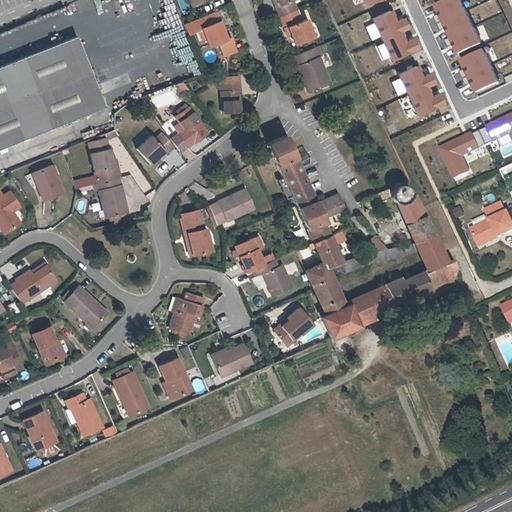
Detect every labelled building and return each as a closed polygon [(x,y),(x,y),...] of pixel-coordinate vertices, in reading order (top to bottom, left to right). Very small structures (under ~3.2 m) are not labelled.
[(282,7),(279,0),(274,0),(278,8),(282,7)] [(282,17),(299,11),(294,0),(279,0),(282,7),(278,8),(282,17)] [(461,0),(445,0),(437,4),(441,13),(435,16),(442,31),(448,28),(452,37),(446,40),(450,47),(456,44),(460,53),(482,43),(461,0)] [(393,10),(373,19),(392,63),(413,54),(412,52),(418,49),(414,40),(407,43),(403,34),(411,30),(406,18),(398,21),(393,10)] [(304,22),(299,11),(282,18),(286,29),(290,28),(293,36),(296,46),(323,36),(319,26),(312,28),(309,20),(304,22)] [(214,13),(182,26),(186,36),(200,30),(207,47),(216,44),(218,49),(231,43),(229,39),(225,40),(214,13)] [(0,146),(103,107),(76,36),(0,65),(0,146)] [(231,43),(218,49),(221,57),(234,52),(231,43)] [(318,61),(323,58),(319,48),(314,50),(318,61)] [(485,49),(463,59),(467,68),(461,71),(468,85),(474,82),(478,91),(500,81),(485,49)] [(318,61),(314,50),(299,56),(307,77),(304,78),(310,93),(333,84),(323,58),(318,61)] [(183,64),(186,73),(197,69),(195,61),(183,64)] [(420,67),(399,76),(418,120),(440,111),(439,108),(445,106),(441,97),(433,100),(429,90),(438,87),(432,74),(424,78),(420,67)] [(223,85),(237,84),(236,76),(223,77),(223,85)] [(223,85),(223,77),(216,78),(219,115),(237,114),(235,93),(238,93),(238,84),(237,84),(223,85)] [(193,145),(207,135),(187,108),(174,118),(179,125),(174,129),(178,134),(170,140),(175,147),(179,153),(193,144),(193,145)] [(511,114),(487,127),(487,128),(480,131),(487,145),(510,134),(511,137),(511,114)] [(472,133),(440,148),(455,179),(470,172),(463,156),(487,145),(480,131),(473,134),(472,133)] [(170,140),(169,138),(164,132),(155,138),(152,134),(136,146),(146,162),(156,155),(163,149),(166,153),(175,147),(170,140)] [(324,262),(328,269),(342,262),(333,243),(339,240),(335,232),(341,229),(354,224),(340,193),(316,203),(300,170),(291,151),(284,135),(264,145),(320,263),(324,262)] [(97,182),(119,177),(121,176),(118,164),(114,165),(112,157),(107,136),(87,141),(96,176),(97,182)] [(303,146),(291,151),(300,170),(312,164),(303,146)] [(163,149),(156,155),(158,158),(166,153),(163,149)] [(63,192),(53,165),(33,172),(44,199),(63,192)] [(97,182),(96,176),(74,182),(77,187),(92,184),(97,182)] [(119,177),(97,182),(99,189),(105,217),(127,212),(119,177)] [(92,184),(77,187),(76,192),(93,189),(92,184)] [(19,222),(11,211),(9,208),(17,202),(9,189),(1,194),(0,192),(0,225),(4,232),(19,222)] [(219,202),(210,206),(217,223),(226,219),(227,221),(254,209),(245,189),(219,200),(219,202)] [(385,189),(372,194),(376,203),(392,196),(392,192),(385,189)] [(413,195),(410,196),(409,199),(407,202),(403,204),(400,204),(396,202),(413,243),(436,238),(427,216),(417,194),(413,195)] [(9,208),(11,211),(20,206),(17,202),(9,208)] [(486,210),(491,220),(506,213),(502,203),(486,210)] [(178,219),(181,233),(186,232),(190,254),(208,251),(204,229),(202,229),(198,215),(196,215),(194,210),(181,213),(182,218),(178,219)] [(478,244),(498,235),(499,238),(511,231),(511,220),(508,212),(506,213),(491,220),(471,229),(478,244)] [(335,232),(339,240),(346,238),(341,229),(335,232)] [(186,232),(181,233),(186,255),(190,254),(186,232)] [(376,251),(385,249),(376,233),(367,238),(376,251)] [(253,271),(264,266),(261,258),(257,251),(264,249),(259,237),(235,249),(237,252),(239,257),(247,274),(253,271)] [(385,249),(376,251),(359,255),(362,262),(417,252),(426,269),(446,260),(436,238),(413,243),(385,249)] [(272,263),(270,257),(269,255),(261,258),(264,266),(272,263)] [(446,260),(426,269),(425,269),(432,286),(458,274),(451,258),(446,260)] [(31,274),(45,265),(42,260),(28,269),(31,274)] [(264,266),(253,271),(256,279),(263,276),(273,298),(293,289),(283,267),(279,268),(275,261),(272,263),(264,266)] [(330,337),(358,324),(349,303),(344,305),(328,269),(324,262),(320,263),(305,270),(314,289),(314,290),(326,314),(321,317),(330,337)] [(54,280),(45,265),(31,274),(28,269),(14,278),(15,281),(8,284),(19,302),(54,280)] [(381,308),(432,286),(425,269),(373,292),(381,308)] [(64,299),(87,321),(89,320),(94,325),(109,311),(86,290),(84,292),(78,286),(64,299)] [(381,308),(373,292),(349,303),(358,324),(362,323),(375,317),(372,312),(381,308)] [(202,298),(185,293),(183,301),(172,298),(168,311),(174,313),(169,329),(189,334),(190,329),(193,321),(194,314),(197,315),(202,298)] [(12,315),(19,312),(15,301),(8,304),(12,315)] [(511,301),(502,306),(510,323),(511,322),(511,301)] [(285,318),(287,321),(272,332),(284,346),(311,326),(297,308),(285,318)] [(42,362),(61,354),(55,339),(48,325),(30,333),(42,362)] [(55,339),(61,354),(65,352),(59,338),(55,339)] [(0,373),(10,370),(11,372),(21,367),(10,342),(0,345),(0,373)] [(240,346),(226,353),(210,360),(219,379),(249,364),(240,346)] [(210,360),(226,353),(224,349),(208,356),(210,360)] [(156,367),(164,383),(170,398),(188,390),(175,359),(156,367)] [(10,370),(0,373),(0,378),(0,379),(12,374),(11,372),(10,370)] [(113,391),(119,405),(122,403),(128,416),(146,407),(132,374),(113,382),(116,389),(113,391)] [(199,377),(191,381),(195,391),(203,388),(199,377)] [(170,398),(164,383),(159,385),(166,400),(170,398)] [(65,410),(67,410),(71,409),(76,422),(73,423),(80,438),(101,430),(88,401),(84,402),(80,394),(62,402),(65,410)] [(71,409),(67,410),(73,423),(76,422),(71,409)] [(19,421),(25,435),(27,434),(32,446),(33,449),(51,440),(39,412),(19,421)] [(104,438),(116,432),(113,425),(101,431),(104,438)] [(27,434),(25,435),(21,436),(26,448),(32,446),(27,434)] [(0,475),(9,471),(0,451),(0,475)]
